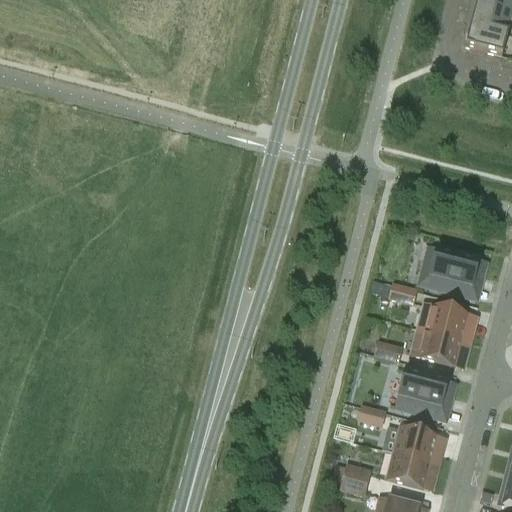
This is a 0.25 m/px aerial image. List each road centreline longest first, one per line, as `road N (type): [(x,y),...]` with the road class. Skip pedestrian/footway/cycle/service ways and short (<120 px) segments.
road 1 (tertiary): [(188,511),(341,0)]
road 2 (tertiary): [(310,0),(214,363),(184,511)]
road 3 (residential): [(450,0),(433,65),(511,85)]
road 4 (residential): [(488,379),(456,511)]
road 5 (unknown): [(210,0),(180,123)]
